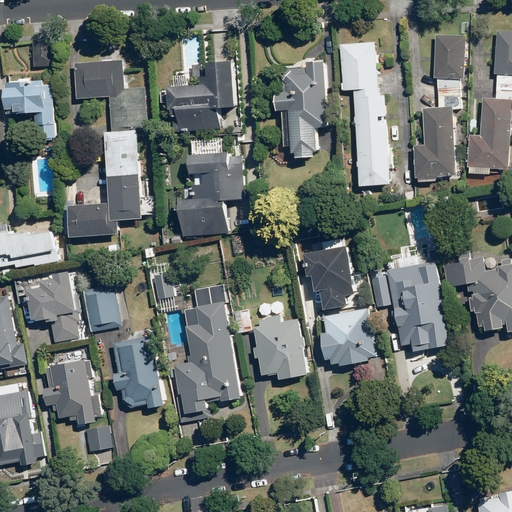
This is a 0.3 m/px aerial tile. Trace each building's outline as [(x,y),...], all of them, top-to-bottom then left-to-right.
[(511,31),(500,31),(497,74),(511,74),(511,31)] [(466,35),(436,34),(435,78),(466,78),(466,35)] [(56,40),(33,41),(35,66),(57,65),(56,40)] [(346,91),(355,90),(362,184),(393,182),(387,94),(380,95),(376,41),(343,44),(346,91)] [(113,202),(72,204),(74,236),(124,233),(123,219),(146,218),(146,213),(160,213),(159,195),(145,195),(142,136),(151,136),(149,87),(126,88),(125,60),(77,62),(79,97),(112,95),(114,131),(109,132),(113,202)] [(282,110),(291,110),(294,152),(298,152),(298,157),(318,155),(317,150),(321,150),(320,126),(331,126),(329,101),(332,101),(330,60),(312,62),(312,68),(287,69),(289,91),(281,92),(282,110)] [(203,85),(174,87),(176,115),(181,115),(182,131),(226,128),(224,106),(242,105),(239,62),(213,63),(214,76),(203,77),(203,85)] [(45,80),(8,81),(10,113),(38,112),(39,138),(57,137),(54,84),(45,85),(45,80)] [(511,156),(511,99),(485,98),(484,135),(473,135),(471,167),(511,169),(511,156)] [(455,106),(425,108),(427,144),(417,145),(419,177),(459,175),(455,106)] [(197,197),(182,199),(186,236),(232,232),(229,199),(249,197),(244,155),(232,157),(231,151),(193,154),(197,197)] [(0,266),(20,263),(21,267),(39,264),(39,265),(63,260),(57,228),(34,233),(34,229),(14,233),(14,228),(0,230),(0,266)] [(327,290),(330,308),(355,303),(354,294),(362,293),(353,244),(308,252),(312,277),(318,276),(320,292),(327,290)] [(511,259),(504,261),(506,267),(489,270),(486,258),(474,260),(473,250),(461,252),(462,261),(448,264),(452,287),(475,282),(477,293),(476,294),(476,296),(473,297),(475,311),(479,310),(479,313),(480,313),(483,326),(488,325),(489,330),(508,327),(507,323),(510,323),(511,331),(511,259)] [(79,294),(74,270),(57,273),(58,277),(45,279),(46,286),(32,289),(37,318),(41,318),(41,320),(54,318),(59,342),(84,337),(81,322),(85,321),(84,313),(86,313),(83,293),(79,294)] [(455,344),(444,289),(447,288),(444,274),(428,277),(430,286),(410,290),(408,281),(395,283),(394,280),(387,281),(385,270),(374,272),(381,307),(398,304),(405,339),(415,337),(417,345),(434,342),(435,347),(455,344)] [(179,296),(174,273),(158,276),(162,299),(179,296)] [(126,326),(118,284),(88,289),(96,331),(126,326)] [(0,365),(7,364),(7,368),(30,364),(27,343),(21,344),(12,294),(0,296),(0,365)] [(245,397),(228,301),(201,305),(204,323),(190,325),(197,361),(178,364),(182,386),(178,387),(185,422),(215,417),(212,403),(245,397)] [(285,320),(284,314),(266,317),(264,306),(238,311),(242,333),(259,330),(267,374),(283,371),(284,378),(312,374),(302,318),(285,320)] [(380,355),(372,307),(327,315),(330,332),(326,333),(330,359),(335,358),(336,364),(344,362),(345,365),(374,359),(373,356),(380,355)] [(169,404),(156,335),(117,342),(123,371),(118,372),(122,389),(125,389),(128,402),(136,407),(153,404),(153,407),(169,404)] [(106,415),(102,394),(96,395),(92,372),(97,371),(94,358),(55,364),(56,370),(50,371),(53,386),(48,386),(51,405),(61,403),(63,417),(81,414),(83,423),(100,420),(100,416),(106,415)] [(43,460),(31,390),(0,395),(0,451),(2,462),(25,458),(26,463),(43,460)] [(115,426),(91,430),(95,451),(119,446),(115,426)] [(511,511),(511,490),(504,492),(504,495),(485,499),(482,505),(483,511),(511,511)]
